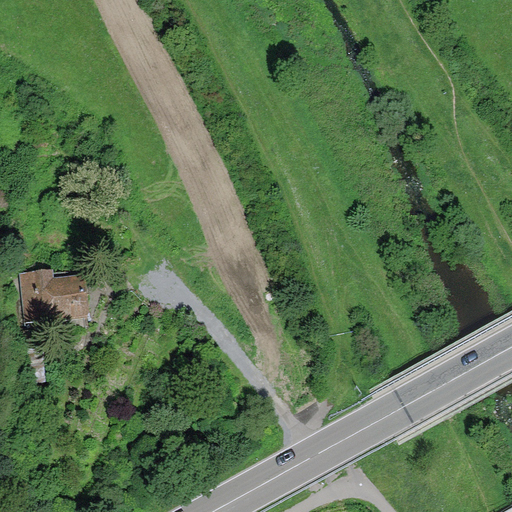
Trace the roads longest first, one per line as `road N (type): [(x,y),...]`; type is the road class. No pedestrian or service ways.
road 1 (track): [(186,0),(250,123),(328,180),(470,464),(503,511)]
road 2 (primary): [(511,346),(211,511)]
road 3 (unknown): [(195,511),(0,377)]
